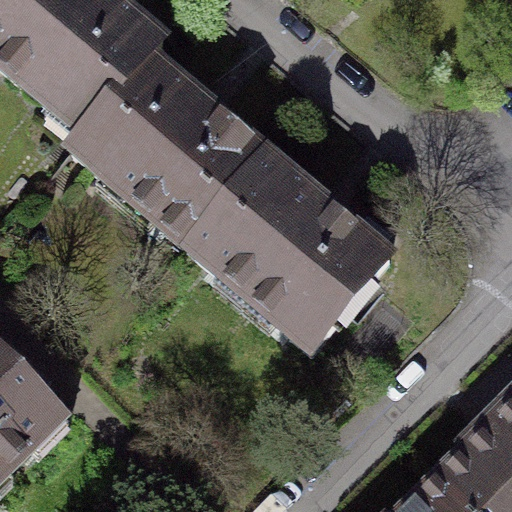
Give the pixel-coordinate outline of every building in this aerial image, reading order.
[(0,0),(0,72),(83,141),(70,157),(162,50),(101,0),(0,0)] [(187,255),(264,162),(207,114),(150,67),(163,51),(162,50),(70,157),(187,255)] [(327,214),(264,162),(187,255),(312,360),(389,266),(327,214)] [(0,485),(63,423),(0,360),(0,485)] [(511,511),(511,406),(510,408),(511,410),(511,416),(492,436),(439,489),(461,511),(511,511)] [(461,511),(439,489),(416,511),(461,511)]
